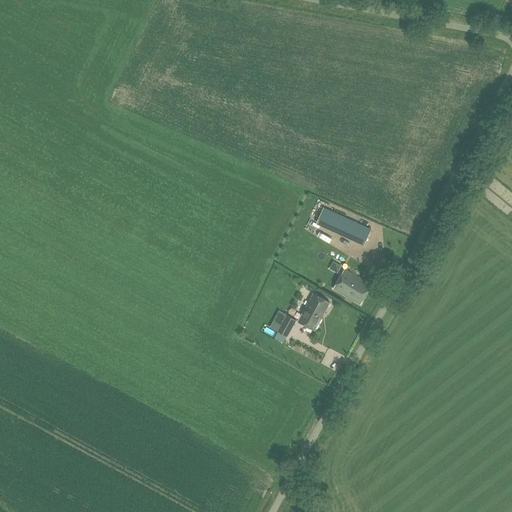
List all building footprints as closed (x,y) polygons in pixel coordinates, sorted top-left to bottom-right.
[(364,243),(370,230),(324,208),(318,222),(364,243)] [(333,289),(360,304),(372,285),(345,269),(333,289)] [(298,322),(314,331),(330,303),(313,294),(298,322)] [(277,332),(287,337),(297,321),(287,315),(277,332)] [(355,350),(349,340),(341,345),(348,355),(355,350)]
